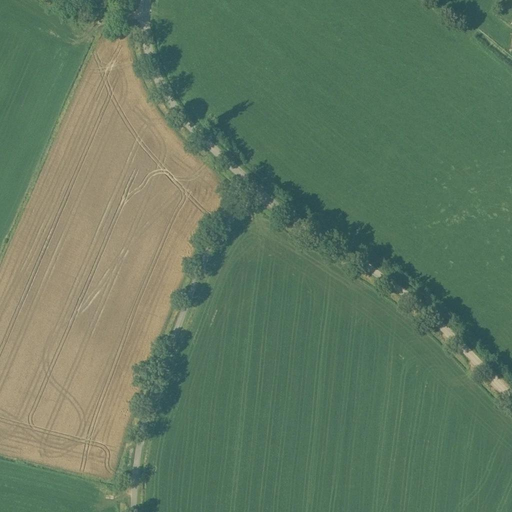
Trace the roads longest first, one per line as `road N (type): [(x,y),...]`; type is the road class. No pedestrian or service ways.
road 1 (unclassified): [(136,511),(146,430),(183,319),(219,240),(261,194)]
road 2 (unclassified): [(511,399),(445,331),(261,194)]
road 3 (unclassified): [(261,194),(179,118),(156,79),(148,0)]
